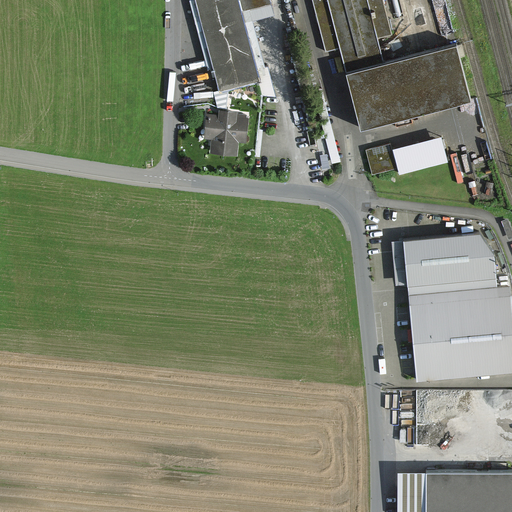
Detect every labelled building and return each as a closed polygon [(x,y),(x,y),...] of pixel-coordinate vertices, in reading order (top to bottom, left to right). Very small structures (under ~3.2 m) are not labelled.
[(283,0),(196,0),(220,91),(256,81),(239,14),(284,2),(283,0)] [(383,0),(312,0),(326,53),(342,48),(364,131),(468,104),(453,48),(384,66),(377,39),(392,35),(383,0)] [(218,108),(227,106),(223,90),(215,92),(218,108)] [(218,114),(207,113),(204,138),(212,139),(211,152),(238,155),(240,142),(245,143),(247,132),(248,132),(251,110),(232,108),(232,111),(219,109),(218,114)] [(320,148),(322,163),(340,161),(337,141),(328,142),(329,147),(320,148)] [(390,144),(367,150),(369,160),(373,174),(396,168),(390,144)] [(511,236),(511,228),(508,218),(503,220),(509,238),(511,236)] [(478,233),(406,239),(414,338),(418,383),(511,374),(511,297),(511,284),(498,285),(495,256),(478,233)] [(404,239),(393,240),(395,283),(405,283),(404,239)] [(511,511),(511,469),(398,469),(397,511),(511,511)]
